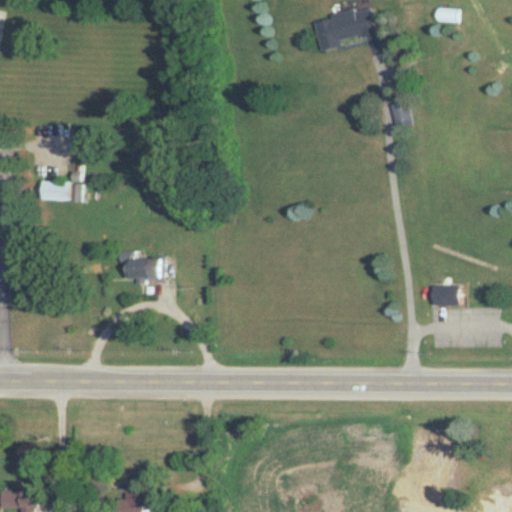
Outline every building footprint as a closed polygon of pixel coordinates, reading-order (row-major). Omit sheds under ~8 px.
[(320,23),(327,52),(351,47),(350,42),(387,34),(382,10),(320,23)] [(413,130),(409,102),(393,105),(399,139),(406,138),(405,131),(413,130)] [(45,180),(44,201),(82,202),(83,181),(45,180)] [(170,280),(170,258),(130,258),(130,280),(170,280)] [(464,286),(437,286),(437,307),(464,307),(464,286)] [(46,511),(46,509),(56,509),(57,493),(6,492),(5,508),(30,508),(30,511),(46,511)] [(127,511),(174,511),(174,496),(128,495),(127,511)]
